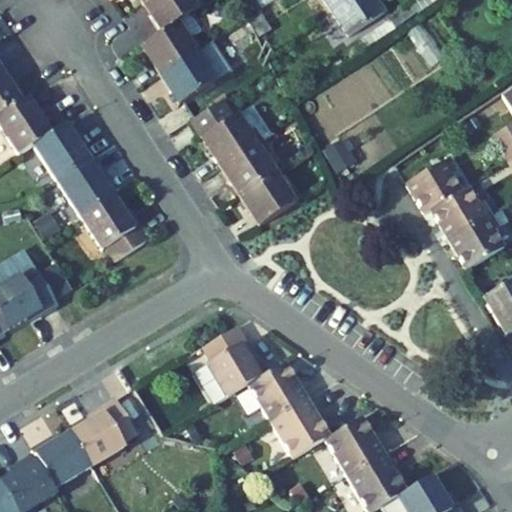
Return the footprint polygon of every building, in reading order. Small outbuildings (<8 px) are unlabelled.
[(189,18),(201,9),(195,0),(151,0),(141,6),(161,36),(189,18)] [(322,0),(349,39),(385,15),(374,0),(322,0)] [(159,79),(200,52),(193,39),(200,34),(189,18),(161,36),(139,49),(159,79)] [(408,34),(431,69),(445,61),(421,25),(408,34)] [(200,52),(159,79),(178,109),(230,75),(211,46),(200,52)] [(0,66),(0,118),(21,105),(8,86),(14,82),(3,65),(0,66)] [(511,89),(501,97),(511,115),(511,89)] [(0,118),(0,132),(18,159),(32,149),(65,128),(53,110),(39,119),(27,101),(21,105),(0,118)] [(190,125),(220,171),(261,144),(271,137),(253,110),(233,122),(221,104),(190,125)] [(499,151),(511,143),(511,125),(492,138),(499,151)] [(32,149),(56,185),(93,161),(82,144),(78,147),(65,128),(32,149)] [(511,160),(511,143),(499,151),(507,164),(511,160)] [(220,171),(239,200),(276,176),(265,160),(269,156),(261,144),(220,171)] [(56,185),(79,222),(113,200),(100,181),(105,178),(93,161),(56,185)] [(424,217),(430,214),(461,195),(451,178),(455,176),(447,162),(405,187),(424,217)] [(276,176),(239,200),(258,230),(299,203),(291,191),(287,193),(276,176)] [(430,214),(449,244),(491,219),(482,205),(478,208),(468,191),(461,195),(430,214)] [(79,222),(101,254),(105,251),(114,266),(148,243),(139,228),(134,232),(113,200),(79,222)] [(466,274),(504,251),(494,234),(498,231),(491,219),(449,244),(466,274)] [(24,251),(10,259),(21,278),(23,281),(37,273),(24,251)] [(0,265),(0,291),(21,278),(10,259),(0,265)] [(0,319),(8,332),(41,313),(43,317),(58,308),(37,273),(23,281),(21,278),(0,291),(0,319)] [(505,339),(511,334),(511,283),(482,301),(505,339)] [(194,375),(214,408),(246,388),(260,380),(240,347),(245,345),(236,330),(203,350),(211,364),(194,375)] [(246,388),(268,425),(307,402),(285,365),(260,380),(246,388)] [(91,469),(125,449),(123,446),(137,437),(116,402),(101,411),(103,415),(70,435),(91,469)] [(329,439),(307,402),(268,425),(291,462),(323,443),(329,439)] [(323,443),(345,479),(384,456),(362,419),(329,439),(323,443)] [(30,453),(33,458),(54,492),(59,489),(91,469),(70,435),(52,447),(49,442),(30,453)] [(406,493),(384,456),(345,479),(364,511),(374,511),(380,509),(406,493)] [(18,473),(0,483),(0,486),(16,511),(30,511),(57,496),(54,492),(33,458),(15,468),(18,473)] [(458,511),(456,509),(451,511),(430,478),(406,493),(380,509),(381,511),(458,511)] [(0,511),(16,511),(0,486),(0,511)] [(70,511),(73,510),(59,489),(54,492),(57,496),(66,511),(70,511)]
